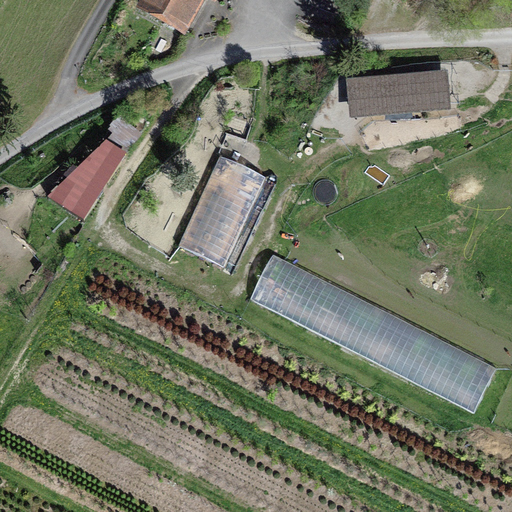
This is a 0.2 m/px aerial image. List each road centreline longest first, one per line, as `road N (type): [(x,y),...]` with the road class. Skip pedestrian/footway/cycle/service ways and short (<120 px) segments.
road 1 (track): [(210,57),(117,190),(106,221),(127,255),(214,294),(249,274),(292,188),(337,146),(490,102),(503,76),(506,35)]
road 2 (residential): [(0,157),(80,108),(210,57),(258,47),(511,35)]
